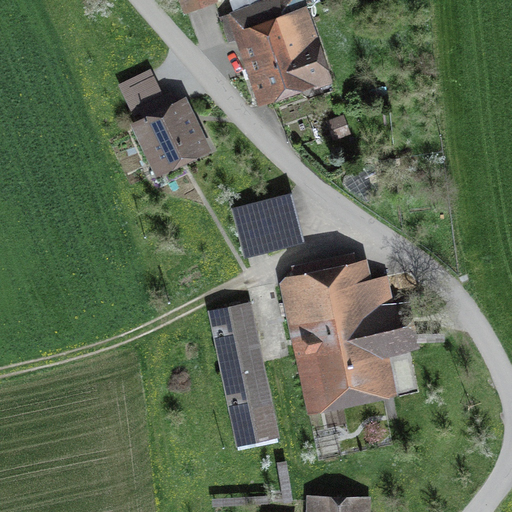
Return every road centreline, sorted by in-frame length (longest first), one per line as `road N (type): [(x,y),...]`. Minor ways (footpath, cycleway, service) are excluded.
road 1 (unclassified): [(140,0),(280,156),(413,261),(474,324),(511,414)]
road 2 (track): [(357,219),(303,255),(127,341),(0,378)]
